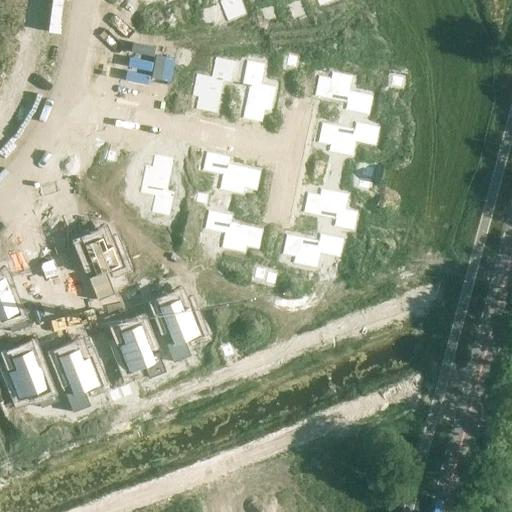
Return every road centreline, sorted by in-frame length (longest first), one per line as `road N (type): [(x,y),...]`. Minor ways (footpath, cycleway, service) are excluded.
road 1 (secondary): [(442,511),(511,252)]
road 2 (residential): [(145,296),(64,326),(5,188)]
road 3 (residential): [(292,147),(64,94)]
